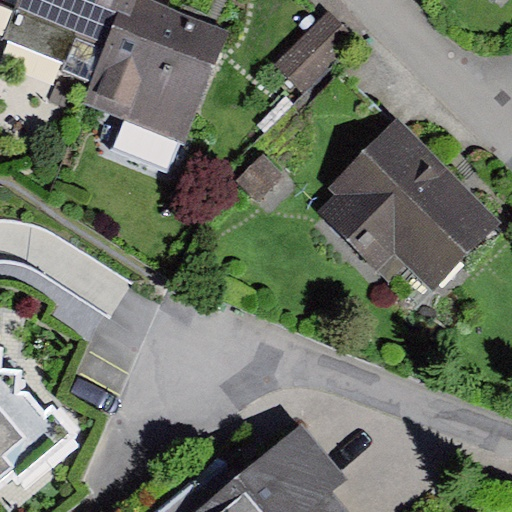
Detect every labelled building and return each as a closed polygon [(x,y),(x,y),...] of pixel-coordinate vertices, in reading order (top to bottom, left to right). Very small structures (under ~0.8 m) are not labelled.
[(26,0),(1,65),(86,98),(123,0),(26,0)] [(234,31),(150,0),(123,0),(86,98),(80,116),(114,129),(103,161),(176,188),(234,31)] [(483,0),(494,10),(503,0),(483,0)] [(323,22),(273,78),(306,108),(357,52),(323,22)] [(502,236),(388,124),(300,213),(377,289),(397,268),(434,305),(502,236)] [(0,361),(0,508),(73,446),(55,426),(45,434),(21,406),(23,380),(0,378),(0,375),(1,361),(0,361)] [(316,511),(330,502),(347,487),(301,431),(240,481),(224,461),(161,511),(316,511)] [(337,511),(330,502),(316,511),(337,511)]
